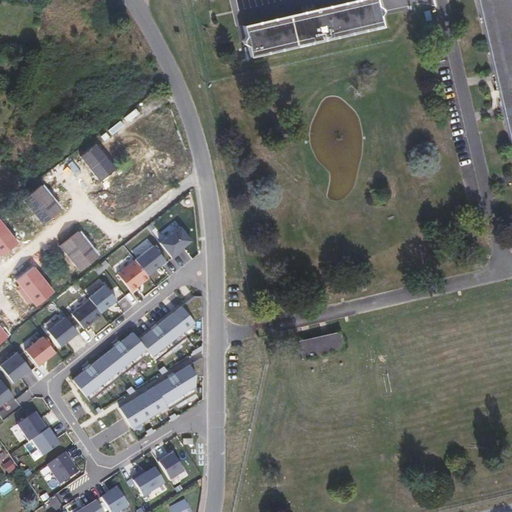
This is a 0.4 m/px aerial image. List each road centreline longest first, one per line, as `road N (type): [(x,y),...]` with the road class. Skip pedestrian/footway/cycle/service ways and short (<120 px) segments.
road 1 (residential): [(214,269),(179,279),(55,377),(53,397),(95,458),(113,466),(184,425),(217,425)]
road 2 (residential): [(203,181),(185,104),(128,0)]
road 3 (residential): [(217,425),(214,269)]
road 4 (residential): [(86,204),(100,223),(121,230),(185,183),(203,181)]
